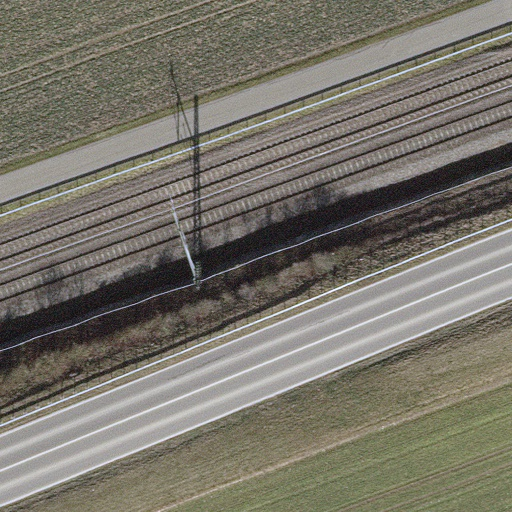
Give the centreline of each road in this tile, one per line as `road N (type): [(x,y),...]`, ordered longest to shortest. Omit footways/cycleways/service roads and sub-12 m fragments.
road 1 (primary): [(511,264),(0,471)]
road 2 (track): [(511,0),(0,178)]
